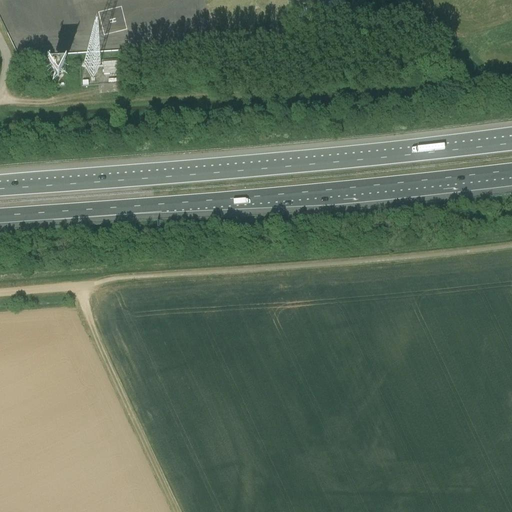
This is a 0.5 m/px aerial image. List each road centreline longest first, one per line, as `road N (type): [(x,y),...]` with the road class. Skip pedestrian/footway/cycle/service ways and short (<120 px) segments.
road 1 (motorway): [(0,214),(511,168)]
road 2 (motorway): [(511,142),(0,188)]
road 3 (track): [(71,287),(176,511)]
